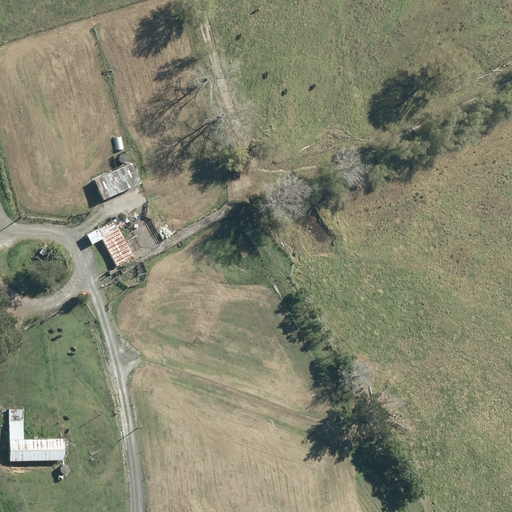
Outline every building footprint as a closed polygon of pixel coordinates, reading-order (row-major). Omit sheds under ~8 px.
[(120,158),(121,159),(121,160),(123,161),(124,161),(125,161),(127,161),(128,160),(128,158),(129,157),(128,156),(128,154),(127,154),(125,153),(124,153),(123,153),(121,154),(120,155),(120,156),(120,158)] [(133,163),(95,180),(104,201),(142,184),(133,163)] [(115,219),(86,234),(91,244),(102,239),(117,267),(135,258),(115,219)] [(24,408),(10,408),(11,462),(64,460),(64,439),(25,440),(24,408)] [(61,470),(61,471),(62,472),(63,473),(65,473),(66,473),(67,473),(68,472),(69,470),(69,469),(69,468),(68,466),(67,465),(66,465),(65,465),(63,465),(62,466),(61,467),(61,468),(61,470)]
